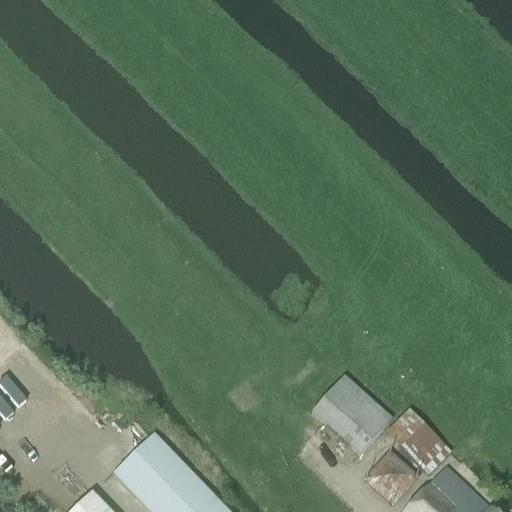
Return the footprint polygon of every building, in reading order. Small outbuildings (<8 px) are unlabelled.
[(310,415),(358,458),(390,422),(342,379),(310,415)] [(427,478),(450,455),(451,455),(408,413),(385,436),(427,478)] [(224,511),(152,437),(111,477),(144,511),(224,511)] [(488,511),(469,495),(443,471),(403,511),(488,511)] [(105,511),(90,496),(73,511),(105,511)]
